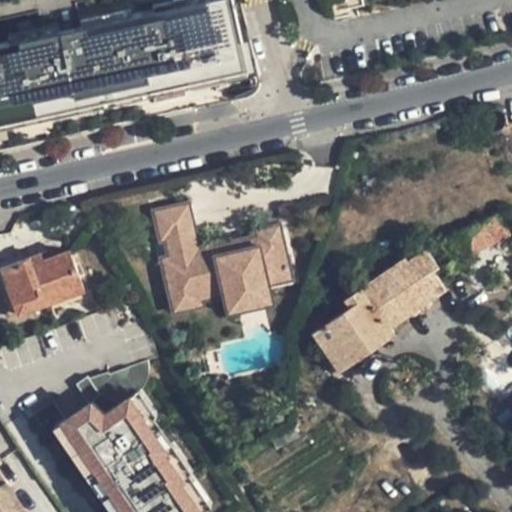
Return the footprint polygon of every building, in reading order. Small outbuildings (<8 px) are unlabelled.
[(219,26),(242,21),(237,0),(221,0),(177,9),(179,17),(216,9),(219,26)] [(0,123),(7,122),(8,125),(156,94),(155,88),(251,68),(242,21),(219,26),(216,9),(179,17),(177,9),(160,13),(161,21),(87,36),(77,38),(75,29),(85,26),(81,12),(44,20),(49,44),(0,54),(0,123)] [(87,36),(85,26),(75,29),(77,38),(87,36)] [(253,74),(251,68),(155,88),(156,94),(253,74)] [(163,257),(171,293),(200,288),(202,302),(205,301),(227,297),(228,300),(273,289),(272,284),(287,281),(292,279),(282,223),(257,228),(259,237),(261,247),(247,250),(247,252),(232,255),(232,253),(218,255),(217,246),(199,249),(197,235),(200,234),(193,203),(156,211),(163,243),(167,242),(170,255),(163,257)] [(511,231),(502,211),(455,234),(462,249),(471,245),(474,252),(511,233),(511,231)] [(259,237),(217,246),(218,255),(232,253),(232,255),(247,252),(247,250),(261,247),(259,237)] [(353,306),(317,330),(340,367),(396,330),(391,322),(444,287),(433,268),(438,264),(427,248),(410,259),(406,258),(348,297),(353,306)] [(43,258),(42,254),(0,268),(0,278),(12,313),(85,287),(70,249),(43,258)] [(206,307),(205,301),(202,302),(200,288),(171,293),(176,314),(206,307)] [(275,301),(273,289),(228,300),(230,312),(239,310),(240,314),(267,308),(266,304),(275,301)] [(125,511),(208,511),(137,387),(104,406),(98,394),(68,411),(125,511)] [(0,511),(20,511),(1,484),(7,480),(0,468),(0,511)]
